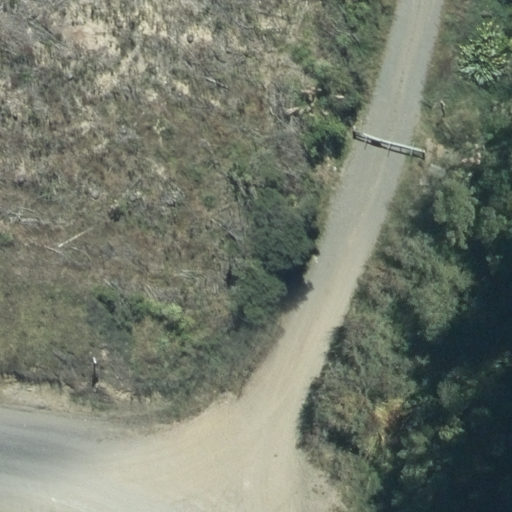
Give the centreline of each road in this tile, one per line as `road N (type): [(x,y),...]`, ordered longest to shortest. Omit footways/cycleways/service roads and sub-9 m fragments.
road 1 (track): [(270,511),(451,0)]
road 2 (tertiary): [(0,464),(132,511)]
